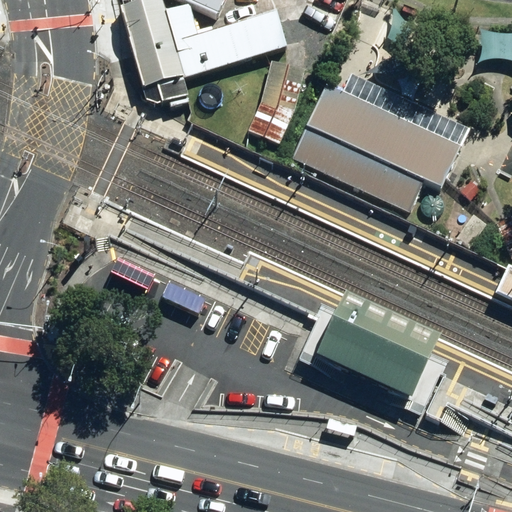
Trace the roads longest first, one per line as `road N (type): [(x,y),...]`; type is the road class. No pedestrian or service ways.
road 1 (secondary): [(345,511),(0,425)]
road 2 (secondary): [(46,24),(68,75),(64,136),(51,176),(5,219)]
road 3 (secondary): [(5,219),(28,72),(46,24)]
